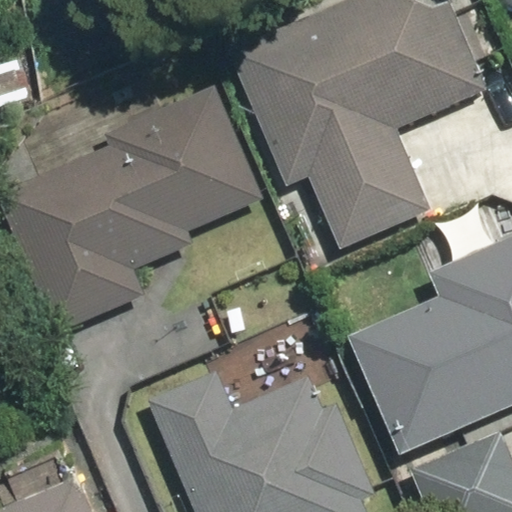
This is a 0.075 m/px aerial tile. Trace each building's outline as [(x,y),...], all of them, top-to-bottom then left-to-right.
[(351,0),(225,51),(225,52),(283,197),(308,188),(336,258),(430,220),(397,136),(483,101),(441,0),(351,0)] [(0,197),(0,211),(52,340),(149,301),(136,270),(187,250),(183,240),(263,207),(215,89),(102,134),(109,153),(0,197)] [(440,303),(347,344),(401,466),(511,416),(511,246),(431,280),(440,303)] [(192,511),(374,511),(338,408),(324,413),(312,381),(252,404),(239,372),(150,408),(192,511)] [(511,511),(511,470),(500,440),(410,477),(424,511),(511,511)] [(87,511),(75,482),(0,511),(87,511)]
